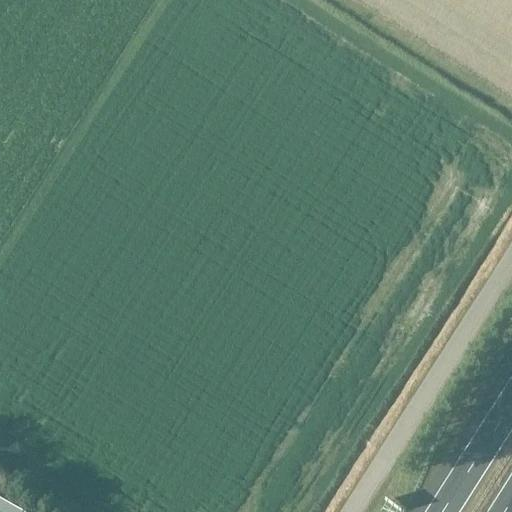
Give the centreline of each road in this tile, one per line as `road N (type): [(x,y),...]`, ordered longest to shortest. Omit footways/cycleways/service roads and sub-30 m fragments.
road 1 (unclassified): [(349,511),(511,255)]
road 2 (motorway): [(511,403),(442,511)]
